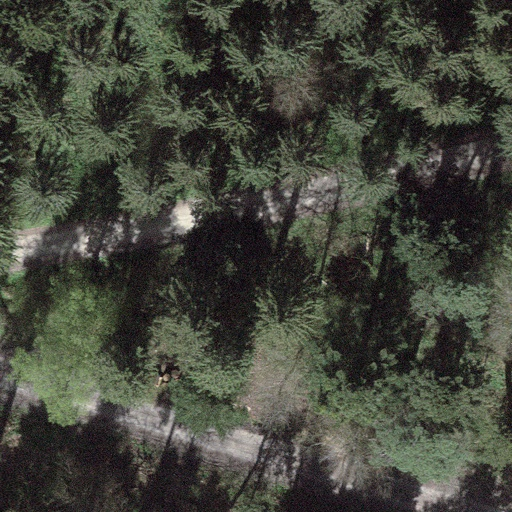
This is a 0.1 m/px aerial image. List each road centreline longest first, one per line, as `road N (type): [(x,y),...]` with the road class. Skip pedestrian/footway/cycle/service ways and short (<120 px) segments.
road 1 (unclassified): [(511,145),(0,259)]
road 2 (track): [(0,366),(462,511)]
